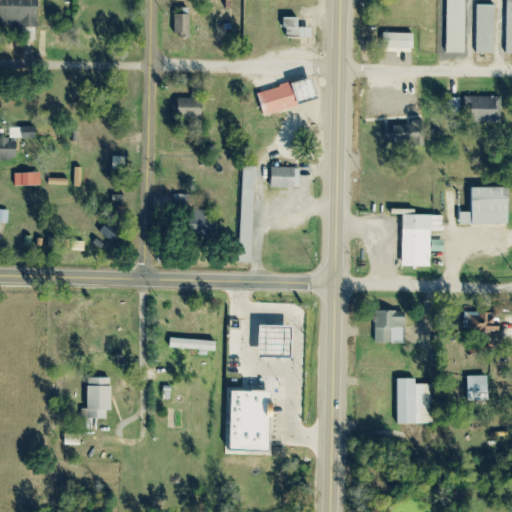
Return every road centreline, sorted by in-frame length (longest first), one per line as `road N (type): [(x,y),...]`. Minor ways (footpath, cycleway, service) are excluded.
road 1 (residential): [(0,65),(511,70)]
road 2 (secondary): [(0,275),(335,282)]
road 3 (primary): [(340,0),(335,282)]
road 4 (tertiary): [(145,279),(154,0)]
road 5 (primary): [(330,511),(335,282)]
road 6 (residential): [(335,282),(511,287)]
